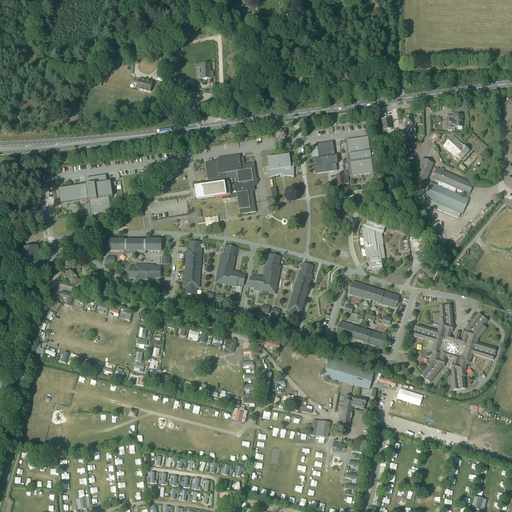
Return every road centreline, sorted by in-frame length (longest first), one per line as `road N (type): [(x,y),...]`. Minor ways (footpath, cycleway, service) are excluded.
road 1 (primary): [(511,83),(0,149)]
road 2 (unclassified): [(0,439),(25,339),(0,242)]
road 3 (track): [(221,130),(213,0)]
